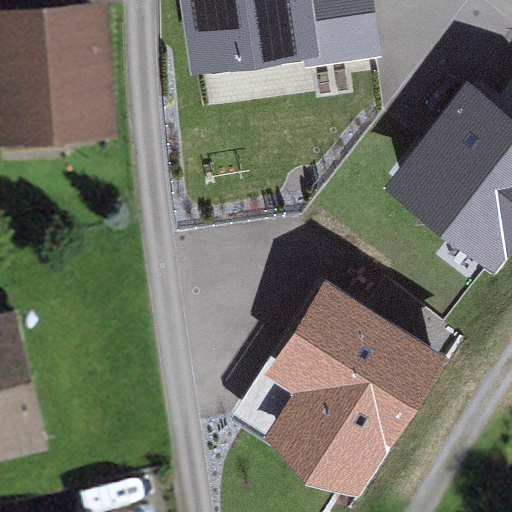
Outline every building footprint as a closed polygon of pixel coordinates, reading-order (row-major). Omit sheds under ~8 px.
[(25,0),(0,0),(0,121),(1,137),(108,129),(99,7),(26,12),(25,0)] [(184,0),(193,63),(302,48),(304,63),(382,52),(375,0),(184,0)] [(511,246),(511,104),(468,71),(384,181),(497,267),(511,246)] [(452,349),(326,269),(235,413),(361,492),(452,349)] [(0,326),(0,459),(31,452),(0,326)]
